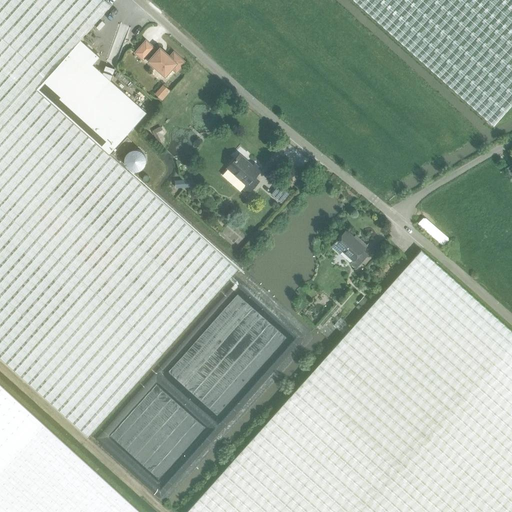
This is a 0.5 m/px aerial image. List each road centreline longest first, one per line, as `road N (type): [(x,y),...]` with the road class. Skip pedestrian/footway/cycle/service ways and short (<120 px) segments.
road 1 (unclassified): [(388,212),(142,0)]
road 2 (unclassified): [(511,320),(388,212)]
road 3 (residential): [(388,212),(511,139)]
